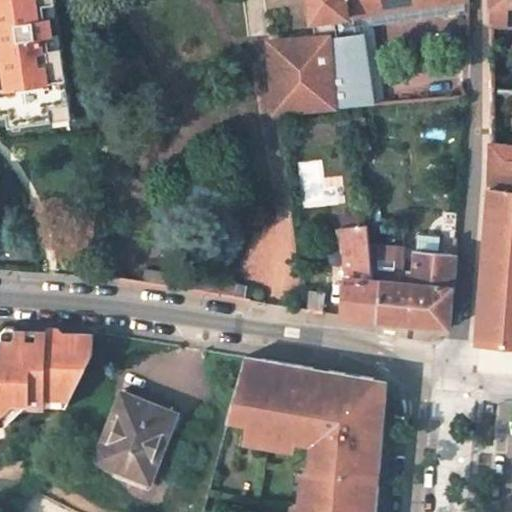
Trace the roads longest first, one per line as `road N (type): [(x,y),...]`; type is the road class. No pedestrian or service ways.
road 1 (tertiary): [(400,362),(351,342),(290,332),(0,297)]
road 2 (residential): [(459,376),(476,0)]
road 3 (tertiary): [(409,511),(419,387),(400,362)]
